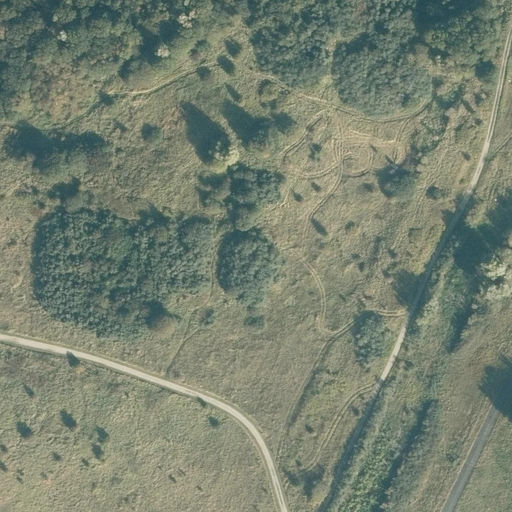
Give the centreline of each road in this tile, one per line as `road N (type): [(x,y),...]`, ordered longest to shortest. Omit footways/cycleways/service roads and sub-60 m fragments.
road 1 (track): [(322,511),(403,346),(487,142),(511,40)]
road 2 (track): [(0,337),(185,387),(251,423),(288,511)]
